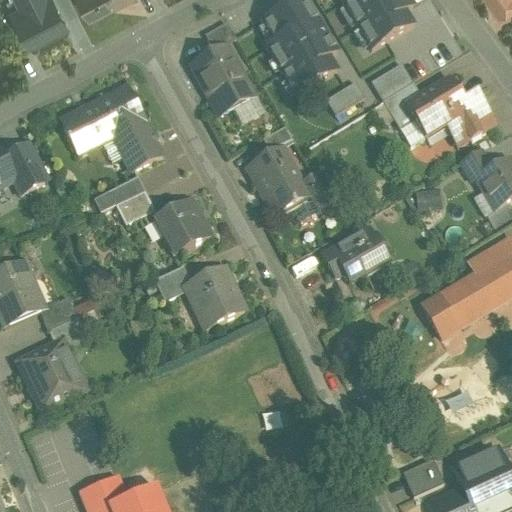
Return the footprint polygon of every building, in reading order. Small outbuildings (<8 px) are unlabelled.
[(53,0),(18,0),(22,6),(12,11),(29,44),(57,30),(57,29),(65,25),(65,26),(67,25),(53,0)] [(78,0),(89,20),(126,0),(78,0)] [(345,56),(311,0),(301,0),(264,23),(277,44),(265,52),(297,104),(344,76),(336,62),(345,56)] [(421,9),(415,0),(353,0),(344,6),(375,56),(420,29),(412,15),(421,9)] [(511,0),(489,0),(501,15),(511,6),(511,0)] [(228,29),(206,41),(213,53),(235,41),(228,29)] [(253,100),(226,51),(190,70),(204,95),(206,94),(219,117),(217,118),(218,119),(232,112),(253,100)] [(420,102),(404,111),(410,121),(425,145),(426,144),(424,140),(444,128),(459,152),(470,146),(471,147),(482,141),(481,139),(494,131),(477,101),(463,110),(463,107),(462,104),(461,102),(458,101),(456,100),(448,87),(451,85),(450,84),(420,102)] [(329,105),(338,119),(366,102),(357,88),(329,105)] [(413,89),(383,107),(396,129),(410,121),(404,111),(420,102),(413,90),(414,90),(413,89)] [(145,126),(128,94),(61,128),(78,161),(118,140),(128,161),(125,163),(133,179),(162,163),(154,149),(158,147),(159,144),(157,140),(154,139),(150,141),(143,127),(145,126)] [(253,100),(232,112),(242,130),(264,118),(253,100)] [(410,121),(396,129),(401,136),(411,153),(425,145),(410,121)] [(285,132),(263,144),(272,160),(284,153),(284,154),(294,149),(285,132)] [(53,192),(31,152),(5,165),(0,155),(0,194),(13,188),(23,208),(53,192)] [(272,160),(248,173),(275,222),(292,213),(296,211),(295,209),(311,201),(304,188),(284,154),(284,153),(272,160)] [(481,156),(461,168),(473,187),(477,185),(477,183),(492,175),(481,156)] [(492,175),(477,183),(477,185),(497,217),(511,207),(511,176),(505,166),(492,175)] [(334,210),(316,181),(304,188),(311,201),(295,209),(296,211),(292,213),(295,219),(296,219),(299,226),(317,216),(319,218),(334,210)] [(138,183),(109,198),(116,212),(146,197),(138,183)] [(418,197),(421,216),(446,212),(443,193),(418,197)] [(146,197),(116,212),(126,231),(156,217),(146,197)] [(109,198),(95,206),(101,218),(116,212),(109,198)] [(192,205),(155,226),(176,263),(213,242),(213,241),(211,242),(198,219),(200,218),(192,205)] [(371,237),(323,263),(341,295),(366,280),(365,279),(387,266),(371,237)] [(511,260),(502,267),(494,254),(469,269),(476,282),(442,302),(460,333),(511,302),(511,260)] [(25,268),(0,279),(0,316),(7,332),(4,333),(5,334),(46,316),(45,315),(43,316),(29,285),(32,284),(25,268)] [(184,273),(155,286),(165,308),(177,303),(172,294),(190,286),(184,273)] [(225,274),(185,293),(206,336),(246,318),(245,317),(243,318),(230,290),(232,289),(225,274)] [(69,304),(50,313),(52,318),(43,323),(49,337),(78,323),(69,304)] [(79,320),(100,315),(97,305),(76,309),(79,320)] [(78,323),(49,337),(56,351),(64,348),(69,358),(90,348),(78,323)] [(56,351),(18,369),(42,418),(87,396),(69,358),(64,348),(56,351)] [(511,487),(498,456),(454,475),(463,495),(464,494),(471,511),(472,511),(511,494),(511,487)] [(433,466),(403,479),(414,504),(444,490),(433,466)] [(165,511),(157,492),(128,504),(119,482),(79,498),(84,511),(165,511)] [(463,495),(431,509),(432,511),(471,511),(464,494),(463,495)]
